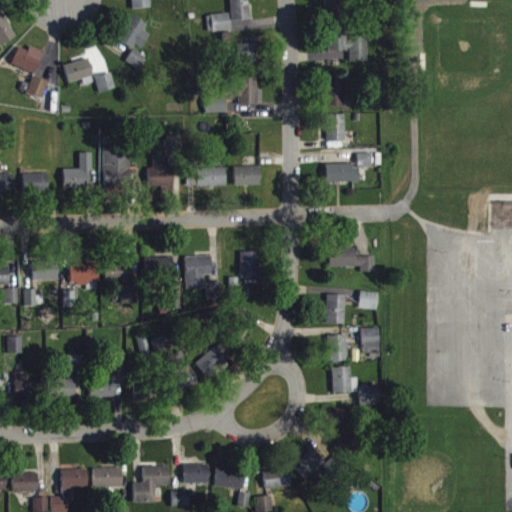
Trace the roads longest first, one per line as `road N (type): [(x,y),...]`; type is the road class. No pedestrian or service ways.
road 1 (residential): [(386,215),(0,224)]
road 2 (residential): [(284,0),(293,292),(279,359)]
road 3 (residential): [(279,359),(220,414),(157,432),(0,436)]
road 4 (residential): [(279,359),(292,377),(292,420),(244,438),(222,426),(220,414)]
